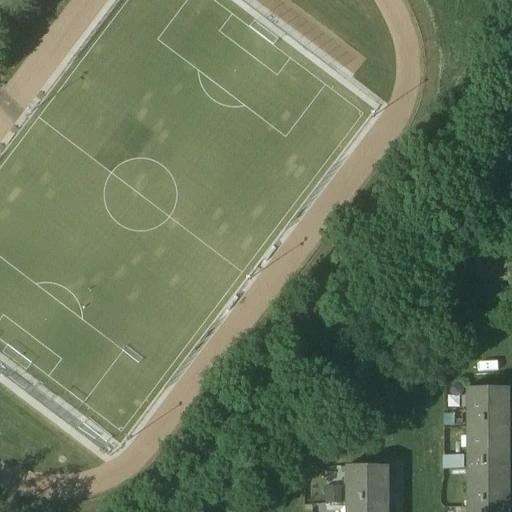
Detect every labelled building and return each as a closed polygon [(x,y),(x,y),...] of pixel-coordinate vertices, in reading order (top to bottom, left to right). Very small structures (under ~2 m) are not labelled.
[(467,391),(468,471),(510,471),(510,391),(467,391)] [(466,426),(466,415),(448,415),(448,425),(466,426)] [(346,468),(346,511),(389,511),(389,468),(346,468)] [(510,511),(510,471),(468,471),(467,511),(510,511)] [(344,505),(344,486),(328,486),(327,504),(344,505)]
